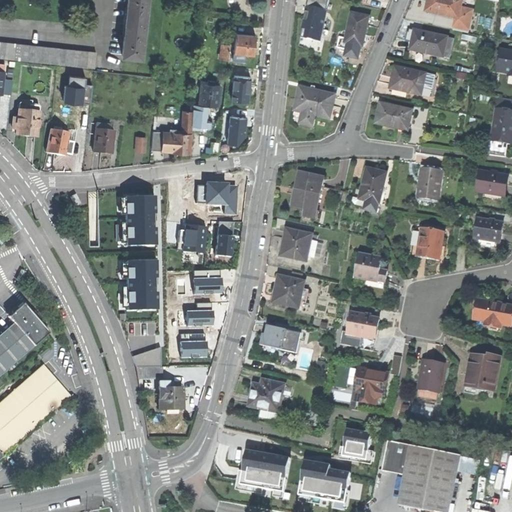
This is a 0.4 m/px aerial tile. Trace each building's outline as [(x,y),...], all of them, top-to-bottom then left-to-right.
[(128,0),(126,21),(122,55),(141,57),(147,0),(128,0)] [(309,0),(308,7),(327,12),(329,0),(309,0)] [(461,9),(463,0),(461,0),(428,0),(428,2),(425,12),(455,19),(452,30),(469,34),(472,19),(459,16),(461,9)] [(321,42),(327,12),(308,7),(305,20),(301,38),(321,42)] [(473,11),(461,9),(459,16),(472,19),(473,11)] [(360,51),(361,46),(363,47),(366,31),(369,17),(351,14),(345,43),(354,45),(353,50),(360,51)] [(443,58),(447,38),(413,31),(412,40),(410,51),(443,58)] [(236,34),(234,53),(245,54),(253,54),(254,45),(255,36),(236,34)] [(5,59),(13,60),(14,45),(7,44),(5,59)] [(14,45),(13,60),(20,61),(21,46),(14,45)] [(220,59),(227,60),(230,46),(222,45),(220,59)] [(29,47),(21,46),(20,61),(28,61),(29,47)] [(37,48),(29,47),(28,61),(35,62),(37,48)] [(35,62),(43,63),(44,48),(37,48),(35,62)] [(50,64),(52,49),(44,48),(43,63),(50,64)] [(59,50),(52,49),(50,64),(58,65),(59,50)] [(58,65),(65,65),(66,51),(59,50),(58,65)] [(72,66),(74,52),(66,51),(65,65),(72,66)] [(81,52),(74,52),(72,66),(80,67),(81,52)] [(80,67),(87,68),(88,53),(81,52),(80,67)] [(497,73),(511,75),(511,54),(501,52),(497,73)] [(88,53),(87,68),(94,68),(96,54),(88,53)] [(245,54),(234,53),(233,60),(244,61),(245,54)] [(426,74),(395,68),(393,78),(390,93),(408,97),(408,94),(422,97),(426,74)] [(231,101),(252,104),(257,75),(236,72),(231,101)] [(199,106),(206,107),(206,105),(218,106),(219,86),(213,86),(214,82),(207,81),(207,85),(200,84),(199,106)] [(313,127),(315,116),(330,119),(334,95),(299,88),(297,100),(295,112),(302,113),(300,124),(313,127)] [(25,137),(36,138),(39,106),(36,104),(32,104),(32,101),(22,100),(21,102),(19,103),(17,118),(13,118),(12,127),(16,127),(15,136),(25,137)] [(411,112),(381,105),(379,114),(377,125),(398,129),(398,131),(409,133),(410,128),(408,127),(411,112)] [(208,107),(206,107),(199,106),(194,106),(193,109),(192,130),(198,131),(202,131),(202,128),(211,129),(211,122),(207,122),(208,107)] [(181,134),(191,134),(192,130),(193,109),(188,108),(187,112),(183,112),(181,134)] [(504,140),(511,141),(511,113),(496,111),(492,135),(505,137),(504,140)] [(246,119),(230,117),(227,143),(237,144),(245,137),(246,125),(246,119)] [(104,130),(95,129),(93,152),(103,153),(111,154),(114,132),(104,130)] [(65,154),(67,142),(68,133),(50,130),(46,153),(56,154),(64,156),(65,154)] [(151,150),(161,151),(163,132),(153,131),(151,150)] [(190,155),(191,134),(181,134),(163,132),(161,151),(171,152),(171,153),(179,154),(190,155)] [(146,138),(137,137),(136,151),(144,152),(146,138)] [(67,142),(65,154),(70,155),(73,143),(67,142)] [(212,144),(210,157),(217,156),(219,144),(212,144)] [(367,201),(378,204),(379,204),(386,174),(374,171),(367,169),(359,199),(367,201)] [(419,186),(417,198),(438,201),(442,172),(424,169),(422,187),(419,186)] [(300,173),(296,189),(293,206),(306,209),(305,215),(315,217),(324,179),(300,173)] [(480,173),(476,194),(505,199),(507,188),(508,178),(480,173)] [(70,197),(75,206),(80,204),(75,194),(70,197)] [(154,224),(153,196),(124,197),(124,199),(125,215),(125,223),(125,243),(125,246),(155,245),(154,224)] [(356,205),(365,208),(367,201),(359,199),(354,198),(353,202),(356,205)] [(376,212),(378,204),(367,201),(365,208),(365,209),(376,212)] [(503,224),(477,220),(474,239),(500,243),(502,233),(503,224)] [(219,222),(217,235),(227,236),(229,223),(219,222)] [(182,251),(202,254),(205,228),(185,225),(184,231),(183,244),(182,251)] [(309,255),(312,241),(313,235),(287,229),(284,242),(281,257),(307,262),(309,255)] [(429,259),(439,261),(444,233),(422,229),(418,257),(429,259)] [(227,236),(217,235),(215,256),(230,257),(231,244),(232,237),(227,236)] [(312,241),(309,255),(314,257),(317,242),(312,241)] [(323,243),(317,242),(314,257),(320,258),(323,243)] [(379,282),(386,283),(387,279),(388,272),(381,271),(381,267),(383,259),(359,255),(355,279),(379,283),(379,282)] [(156,289),(155,261),(125,261),(125,264),(126,279),(126,288),(126,308),(127,311),(156,310),(156,289)] [(21,269),(15,281),(22,284),(26,272),(21,269)] [(294,273),(293,279),(301,281),(303,275),(294,273)] [(299,309),(301,302),(303,289),(305,282),(301,281),(293,279),(279,276),(275,291),(272,303),(299,309)] [(303,289),(301,302),(306,303),(309,290),(303,289)] [(503,326),(511,327),(511,307),(495,304),(482,302),(478,321),(486,323),(486,326),(503,329),(503,326)] [(34,318),(23,305),(8,318),(13,325),(0,336),(0,376),(48,334),(34,318)] [(363,337),(376,339),(379,324),(380,320),(372,318),(372,317),(352,313),(348,333),(348,334),(363,337)] [(300,334),(268,327),(265,341),(263,349),(296,356),(300,334)] [(361,347),(363,337),(348,334),(348,333),(343,332),(341,345),(351,347),(352,345),(361,347)] [(363,337),(361,347),(361,349),(374,352),(376,339),(363,337)] [(160,348),(132,357),(135,368),(161,366),(160,348)] [(496,387),(501,358),(488,356),(488,358),(478,357),(472,356),(466,388),(487,392),(488,386),(496,387)] [(433,363),(423,361),(419,391),(420,391),(438,394),(440,394),(445,365),(433,363)] [(138,377),(161,377),(161,366),(135,368),(138,377)] [(58,384),(43,367),(0,404),(0,460),(3,458),(2,457),(70,398),(58,384)] [(388,375),(380,374),(381,370),(376,369),(371,368),(370,372),(361,370),(357,391),(360,392),(358,401),(376,405),(378,394),(384,395),(388,375)] [(278,413),(285,385),(262,380),(261,387),(254,385),(251,394),(249,406),(278,413)] [(168,387),(158,388),(158,410),(182,409),(181,394),(181,387),(168,387)] [(437,400),(438,394),(420,391),(419,397),(437,400)] [(345,457),(349,458),(367,461),(369,451),(372,434),(347,430),(344,448),(343,456),(343,457),(345,457)] [(390,441),(384,471),(406,476),(400,505),(434,511),(450,511),(462,455),(390,441)] [(274,491),(284,493),(291,459),(262,454),(247,451),(243,472),(241,485),(263,490),(274,491)] [(367,461),(349,458),(349,459),(348,461),(372,465),(374,452),(369,451),(367,461)] [(346,504),(348,492),(351,474),(330,470),(331,466),(318,464),(305,461),(299,496),(300,496),(322,500),(335,502),(346,504)] [(262,495),(263,490),(241,485),(243,472),(239,471),(236,490),(262,495)] [(346,504),(335,502),(334,508),(348,510),(351,492),(348,492),(346,504)] [(321,505),(322,500),(300,496),(299,501),(321,505)]
